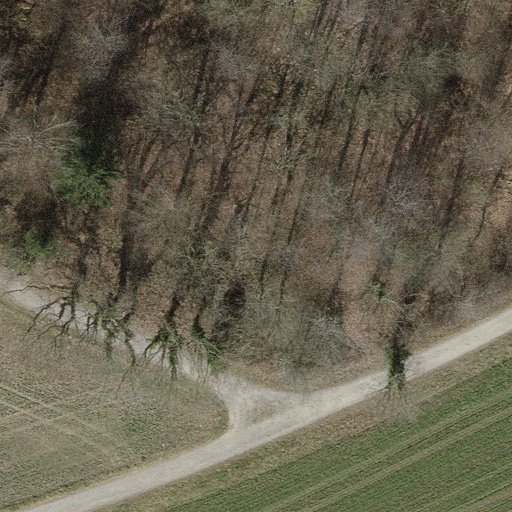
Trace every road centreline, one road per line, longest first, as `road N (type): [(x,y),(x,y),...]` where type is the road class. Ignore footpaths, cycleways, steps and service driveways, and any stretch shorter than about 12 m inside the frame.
road 1 (track): [(277,429),(236,390),(0,285)]
road 2 (track): [(511,317),(277,429)]
road 3 (track): [(277,429),(53,511)]
